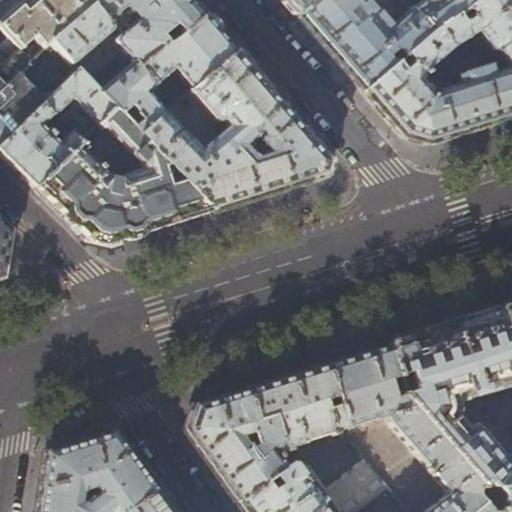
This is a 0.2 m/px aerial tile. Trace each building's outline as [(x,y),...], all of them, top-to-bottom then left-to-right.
[(33,0),(23,9),(18,5),(0,20),(0,31),(16,48),(17,50),(31,38),(41,48),(47,43),(95,0),(33,0)] [(189,0),(95,0),(47,43),(69,66),(107,33),(108,31),(108,30),(107,28),(104,25),(121,9),(126,15),(128,16),(130,15),(134,12),(140,18),(114,42),(114,44),(131,63),(136,68),(164,43),(159,38),(173,26),(180,34),(181,34),(203,16),(189,0)] [(281,0),(296,16),(314,0),(281,0)] [(314,0),(296,16),(328,53),(361,92),(393,65),(387,58),(396,50),(402,57),(404,55),(429,34),(409,9),(389,26),(377,12),(374,14),(362,0),(314,0)] [(402,72),(394,64),(393,65),(361,92),(389,124),(401,137),(425,144),(489,124),(511,116),(511,0),(477,0),(470,5),(463,10),(470,21),(461,27),(454,17),(429,34),(404,55),(412,64),(402,72)] [(429,0),(426,2),(421,1),(409,9),(429,34),(454,17),(461,11),(455,2),(458,0),(466,0),(470,5),(477,0),(429,0)] [(217,32),(203,16),(181,34),(180,34),(166,45),(164,43),(136,68),(131,63),(102,89),(94,81),(89,86),(110,109),(117,116),(128,108),(139,121),(130,129),(136,136),(161,114),(148,100),(156,92),(150,86),(171,68),(190,89),(234,52),(217,32)] [(0,31),(0,64),(16,48),(0,31)] [(69,66),(47,43),(41,48),(28,61),(17,50),(16,48),(0,64),(0,142),(38,105),(73,70),(69,66)] [(225,127),(197,151),(161,114),(136,136),(166,167),(182,183),(209,212),(273,192),(325,176),(329,161),(279,104),(234,52),(190,89),(187,92),(211,120),(212,120),(212,121),(213,122),(215,122),(216,122),(217,122),(218,121),(219,121),(225,127)] [(83,68),(77,74),(89,86),(94,81),(95,80),(83,68)] [(77,74),(73,70),(38,105),(47,116),(52,115),(69,98),(95,125),(110,109),(89,86),(77,74)] [(47,116),(38,105),(0,142),(0,153),(16,170),(35,188),(77,144),(67,133),(55,144),(38,126),(47,116)] [(110,109),(95,125),(77,144),(35,188),(66,219),(85,238),(109,244),(145,233),(209,212),(182,183),(167,188),(161,169),(166,167),(136,136),(130,129),(117,116),(110,109)] [(421,334),(385,346),(403,399),(411,409),(480,488),(485,484),(489,488),(495,488),(497,491),(511,477),(511,461),(505,455),(501,458),(474,428),(472,427),(469,427),(468,427),(464,429),(450,414),(452,413),(454,409),(454,406),(454,404),(511,386),(511,305),(481,316),(421,334)] [(357,355),(324,365),(344,430),(381,418),(411,409),(403,399),(385,346),(357,355)] [(291,375),(244,390),(255,422),(271,418),(281,449),(281,451),(282,452),(297,447),(298,446),(298,444),(344,430),(324,365),(291,375)] [(255,422),(244,390),(218,398),(192,407),(183,431),(204,460),(236,503),(284,469),(272,452),(281,449),(271,418),(255,422)] [(480,488),(411,409),(381,418),(386,425),(446,494),(423,511),(471,511),(481,504),(488,498),(480,488)] [(43,453),(38,485),(34,511),(129,511),(128,510),(154,490),(132,460),(111,432),(43,453)] [(324,493),(338,511),(358,511),(386,490),(362,459),(324,493)] [(284,469),(236,503),(242,511),(324,511),(291,465),(289,465),(284,469)] [(511,511),(511,477),(497,491),(501,495),(500,501),(504,505),(499,509),(501,511),(511,511)] [(129,511),(169,511),(154,490),(128,510),(129,511)]
